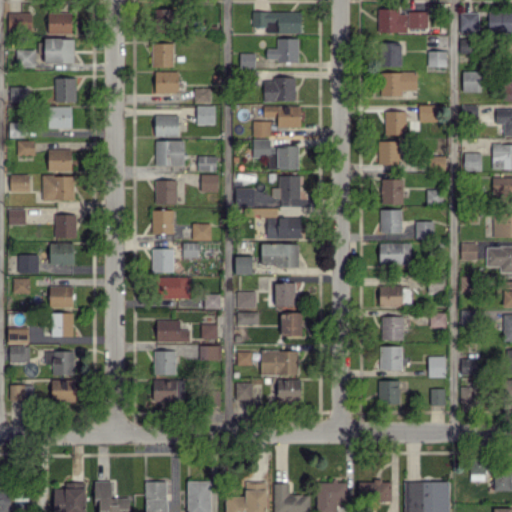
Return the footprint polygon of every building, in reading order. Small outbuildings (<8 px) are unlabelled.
[(154,30),(175,30),(175,7),(153,8),(154,30)] [(426,11),(398,11),(398,7),(376,8),(377,32),(406,31),(406,28),(426,27),(426,11)] [(300,11),(251,10),(251,26),(265,26),(265,32),(299,32),(300,11)] [(511,11),(487,10),(487,31),(511,31),(511,11)] [(30,30),(31,12),(7,11),(7,30),(30,30)] [(47,12),(47,32),(71,32),(71,12),(47,12)] [(477,12),(458,12),(458,32),(477,33),(477,12)] [(43,62),(73,62),(73,38),(44,37),(43,62)] [(276,48),(265,47),(265,60),(297,60),(297,38),(276,37),(276,48)] [(172,43),(151,43),(151,66),(172,66),(172,43)] [(400,66),(400,43),(378,43),(377,65),(400,66)] [(34,65),(34,49),(15,49),(15,65),(34,65)] [(445,50),(426,50),(427,66),(446,65),(445,50)] [(238,52),(238,68),(254,68),(254,53),(238,52)] [(461,91),(477,91),(477,71),(461,70),(461,91)] [(154,92),(177,92),(178,71),(154,71),(154,92)] [(416,89),(415,71),(380,72),(380,95),(401,94),(401,89),(416,89)] [(511,75),(504,75),(503,99),(511,99),(511,75)] [(293,100),(294,77),(271,76),(271,80),(263,80),(262,99),(293,100)] [(75,100),(74,77),(54,77),(54,101),(75,100)] [(9,85),(9,100),(27,100),(27,85),(9,85)] [(193,101),(208,102),(209,87),(193,87),(193,101)] [(299,104),(262,105),(262,117),(276,116),(276,126),(300,126),(299,104)] [(417,121),(437,121),(437,104),(418,104),(417,121)] [(71,127),(71,105),(46,106),(47,127),(71,127)] [(196,123),(214,123),(213,105),(196,105),(196,123)] [(511,107),(494,108),(494,123),(502,122),(502,135),(511,134),(511,107)] [(383,134),(405,134),(405,111),(383,111),(383,134)] [(178,135),(177,113),(153,114),(154,135),(178,135)] [(269,135),(269,120),(251,120),(251,135),(269,135)] [(9,136),(23,136),(23,121),(9,122),(9,136)] [(297,168),(297,145),(269,145),(269,138),(251,138),(251,156),(267,156),(267,168),(297,168)] [(16,154),(33,154),(33,140),(16,140),(16,154)] [(183,140),(154,140),(154,164),(183,164),(183,140)] [(377,163),(397,163),(397,140),(377,140),(377,163)] [(511,168),(511,143),(491,143),(491,168),(511,168)] [(47,170),(54,170),(54,175),(71,174),(71,149),(47,149),(47,170)] [(463,170),(480,169),(479,152),(462,152),(463,170)] [(215,170),(215,155),(197,155),(197,170),(215,170)] [(444,155),(432,155),(432,169),(444,168),(444,155)] [(217,191),(217,173),(199,173),(199,190),(217,191)] [(9,191),(29,191),(28,174),(9,174),(9,191)] [(40,175),(41,199),(73,199),(73,174),(40,175)] [(298,198),(298,175),(277,175),(277,187),(270,187),(271,198),(298,198)] [(491,200),(511,199),(511,176),(491,176),(491,200)] [(402,178),(380,178),(380,202),(402,202),(402,178)] [(175,179),(154,179),(154,203),(175,203),(175,179)] [(253,205),(253,187),(234,187),(234,205),(253,205)] [(425,201),(440,202),(441,189),(425,188),(425,201)] [(276,207),(253,207),(253,216),(276,216),(276,207)] [(7,208),(7,224),(24,223),(24,208),(7,208)] [(400,208),(378,209),(379,232),(400,232),(400,208)] [(150,209),(151,233),(173,232),(172,209),(150,209)] [(511,211),(492,212),(491,236),(511,236),(511,211)] [(74,213),(53,214),(53,237),(75,237),(74,213)] [(265,218),(265,238),(300,237),(299,217),(265,218)] [(433,221),(414,221),(414,238),(432,238),(433,221)] [(210,239),(210,223),(191,223),(191,239),(210,239)] [(378,242),(378,264),(410,264),(410,241),(378,242)] [(460,259),(476,259),(475,241),(459,242),(460,259)] [(49,264),(72,263),(72,242),(49,242),(49,264)] [(181,256),(197,256),(197,242),(181,242),(181,256)] [(297,265),(298,243),(260,243),(260,265),(297,265)] [(485,265),(498,266),(498,271),(511,271),(511,245),(485,245),(485,265)] [(172,271),(172,247),(151,247),(151,272),(172,271)] [(17,271),(38,271),(38,254),(17,254),(17,271)] [(251,256),(233,255),(233,273),(251,273),(251,256)] [(460,292),(471,291),(471,275),(459,276),(460,292)] [(189,276),(155,276),(154,297),(189,297),(189,276)] [(29,277),(12,277),(12,293),(29,293),(29,277)] [(511,306),(511,280),(502,280),(501,306),(511,306)] [(294,282),(274,282),(273,305),(294,305),(294,282)] [(72,285),(49,285),(48,306),(72,306),(72,285)] [(378,306),(409,306),(409,285),(378,285),(378,306)] [(235,291),(236,307),(255,307),(254,290),(235,291)] [(219,293),(203,293),(203,308),(219,308),(219,293)] [(459,324),(472,324),(472,309),(459,309),(459,324)] [(257,311),(235,311),(235,323),(257,323),(257,311)] [(428,326),(444,326),(444,311),(428,312),(428,326)] [(72,335),(71,312),(50,312),(51,335),(72,335)] [(279,312),(280,334),(301,334),(301,312),(279,312)] [(511,313),(502,313),(502,340),(511,340),(511,313)] [(402,339),(402,316),(380,315),(380,339),(402,339)] [(155,319),(155,340),(187,341),(188,328),(179,328),(179,319),(155,319)] [(200,337),(216,338),(216,323),(200,323),(200,337)] [(24,328),(7,328),(7,339),(24,339),(24,328)] [(28,361),(28,345),(9,344),(8,361),(28,361)] [(219,345),(198,345),(198,359),(220,359),(219,345)] [(400,369),(400,345),(379,346),(379,369),(400,369)] [(297,349),(259,350),(260,374),(297,373),(297,349)] [(44,350),(44,363),(51,363),(51,374),(73,374),(73,350),(44,350)] [(153,374),(174,374),(174,350),(153,350),(153,374)] [(236,364),(250,364),(250,351),(236,350),(236,364)] [(427,376),(444,376),(443,356),(427,356),(427,376)] [(475,358),(459,358),(459,374),(475,374),(475,358)] [(301,399),(300,378),(276,379),(276,400),(301,399)] [(51,400),(74,401),(74,379),(51,379),(51,400)] [(175,379),(152,379),(152,399),(175,399),(175,379)] [(398,379),(377,380),(377,403),(398,403),(398,379)] [(251,381),(235,382),(235,399),(251,398),(251,381)] [(31,384),(9,383),(8,399),(31,400),(31,384)] [(473,406),(473,386),(459,386),(458,406),(473,406)] [(429,404),(443,404),(443,387),(429,388),(429,404)] [(219,404),(219,390),(207,391),(208,405),(219,404)] [(469,479),(484,480),(484,459),(469,459),(469,479)] [(511,489),(511,463),(493,464),(492,489),(511,489)] [(97,511),(128,511),(129,497),(110,498),(110,480),(93,481),(93,498),(98,498),(97,511)] [(165,511),(165,480),(144,481),(145,511),(165,511)] [(209,511),(209,480),(186,480),(186,511),(209,511)] [(357,501),(390,500),(389,480),(356,481),(357,501)] [(52,487),(52,511),(84,511),(84,481),(64,481),(64,487),(52,487)] [(224,511),(265,511),(266,482),(244,481),(244,495),(225,495),(224,511)] [(345,481),(315,481),(315,511),(336,511),(336,500),(345,500),(345,481)] [(447,511),(448,481),(403,481),(403,511),(447,511)] [(287,482),(272,482),(272,511),(308,511),(308,493),(288,494),(287,482)]
